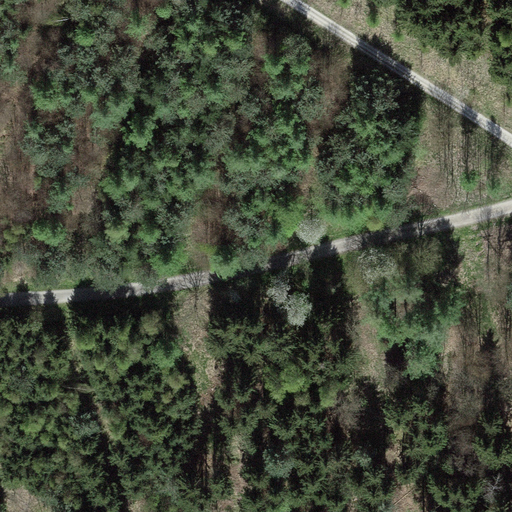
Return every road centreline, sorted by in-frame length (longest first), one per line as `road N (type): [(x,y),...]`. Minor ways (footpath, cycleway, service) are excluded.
road 1 (track): [(0,301),(203,278),(511,208)]
road 2 (track): [(292,0),(511,141)]
